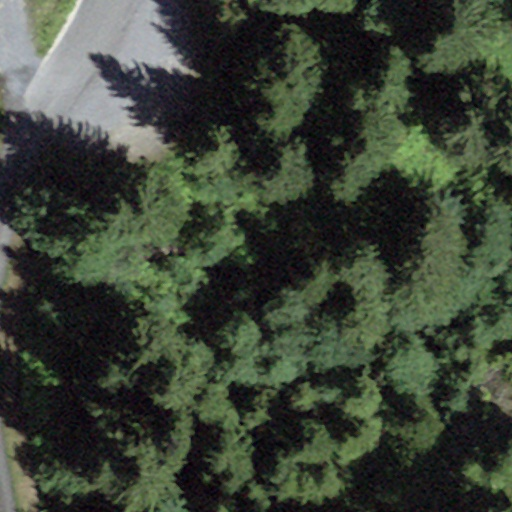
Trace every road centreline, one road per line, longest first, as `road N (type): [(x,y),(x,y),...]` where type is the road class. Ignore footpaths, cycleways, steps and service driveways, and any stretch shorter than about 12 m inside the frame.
road 1 (unclassified): [(99,0),(2,239),(0,269)]
road 2 (track): [(6,0),(7,50),(53,105)]
